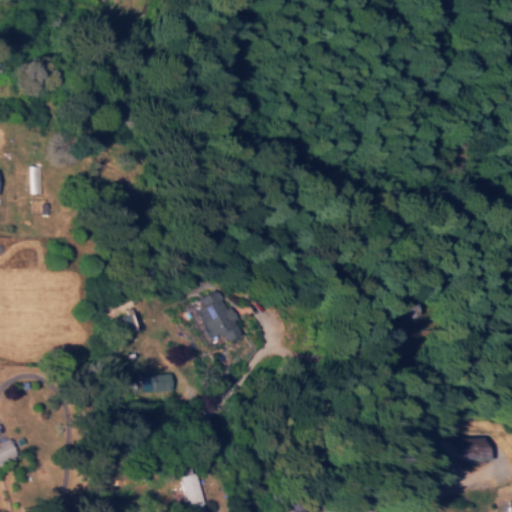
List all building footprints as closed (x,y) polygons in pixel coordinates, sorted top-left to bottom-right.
[(237,333),(231,320),(235,319),(229,306),(226,307),(219,289),(205,294),(208,301),(192,308),(204,337),(218,331),(221,339),(237,333)] [(114,316),(120,333),(130,329),(123,312),(114,316)] [(167,389),(166,372),(135,374),(136,391),(167,389)] [(0,457),(12,454),(5,437),(0,438),(0,457)] [(179,476),(185,511),(203,511),(196,473),(179,476)]
